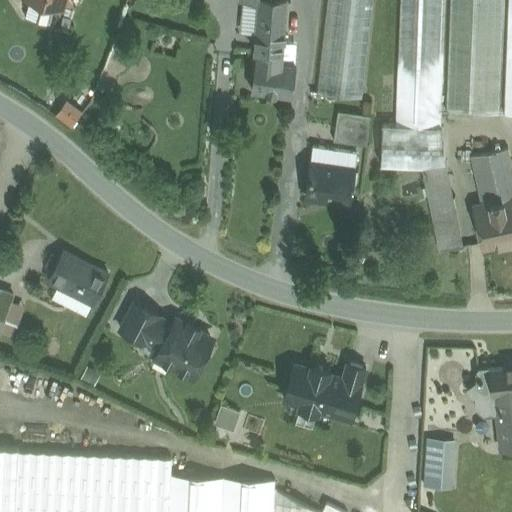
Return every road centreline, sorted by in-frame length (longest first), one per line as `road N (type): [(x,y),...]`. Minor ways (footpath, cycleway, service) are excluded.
road 1 (tertiary): [(26,123),(136,214),(215,265),(268,287),(407,318)]
road 2 (residential): [(382,505),(395,492),(407,318)]
